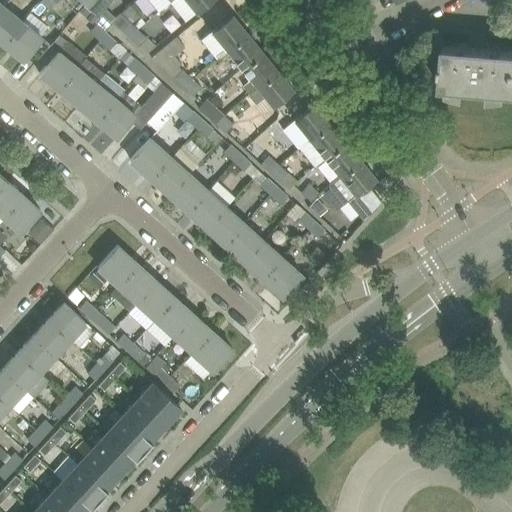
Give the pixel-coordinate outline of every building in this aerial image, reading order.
[(114,18),(104,9),(105,8),(97,0),(96,0),(93,4),(91,2),(87,7),(109,26),(112,22),(111,21),(114,18)] [(210,0),(187,0),(196,11),(210,0)] [(90,31),(101,40),(107,33),(104,31),(109,26),(87,7),(84,4),(79,10),(93,22),(95,20),(97,22),(90,31)] [(0,40),(4,44),(23,22),(3,6),(0,9),(0,40)] [(129,37),(137,28),(134,25),(119,12),(114,18),(111,21),(112,22),(129,37)] [(232,13),(211,30),(227,49),(247,32),(232,13)] [(24,60),(42,38),(23,22),(4,44),(24,60)] [(146,36),(137,28),(129,37),(138,45),(146,36)] [(263,51),(247,32),(227,49),(242,67),(263,51)] [(107,33),(101,40),(110,48),(119,56),(125,50),(116,41),(107,33)] [(59,89),(84,58),(85,57),(58,35),(39,58),(47,65),(40,73),(59,89)] [(175,35),(150,57),(184,86),(191,78),(177,65),(181,62),(174,55),(184,46),(175,35)] [(441,71),(440,87),(511,92),(511,51),(444,46),(445,42),(437,41),(435,65),(441,66),(440,71),(441,71)] [(278,70),(263,51),(242,67),(250,78),(242,84),(249,92),(249,93),(278,70)] [(143,66),(133,57),(127,64),(137,73),(143,66)] [(78,105),(104,74),(84,58),(59,89),(78,105)] [(145,83),(153,75),(143,66),(137,73),(132,79),(142,88),(145,83)] [(293,88),(278,70),(249,93),(249,92),(248,93),(255,102),(264,95),(273,105),(293,88)] [(97,121),(115,98),(107,92),(115,83),(104,74),(78,105),(97,121)] [(201,86),(191,78),(184,86),(193,94),(201,86)] [(161,82),(141,105),(123,90),(115,98),(97,121),(117,136),(130,119),(140,128),(146,121),(172,93),(161,82)] [(159,129),(183,102),(172,93),(146,121),(157,130),(159,129)] [(206,99),(199,107),(214,122),(218,117),(220,119),(224,115),(206,99)] [(315,103),(295,119),(310,138),(330,122),(315,103)] [(193,111),(187,118),(195,125),(201,119),(193,111)] [(218,117),(214,122),(225,132),(233,123),(224,115),(220,119),(218,117)] [(207,136),(213,130),(201,119),(195,125),(207,136)] [(299,147),(314,166),(325,157),(345,140),(330,122),(310,138),(299,147)] [(168,155),(149,138),(130,159),(149,176),(168,155)] [(340,175),(361,159),(345,140),(325,157),(340,175)] [(231,145),(225,151),(233,160),(239,153),(231,145)] [(177,148),(170,156),(168,155),(149,176),(168,193),(187,172),(195,164),(177,148)] [(250,163),(239,153),(233,160),(244,169),(250,163)] [(279,164),(269,155),(261,163),(271,172),(279,164)] [(361,159),(330,184),(328,186),(343,204),(347,200),(364,221),(381,201),(368,184),(376,178),(361,159)] [(288,172),(279,164),(271,172),(280,181),(288,172)] [(187,210),(206,189),(187,172),(168,193),(187,210)] [(277,187),(267,178),(261,184),(271,193),(277,187)] [(7,180),(0,187),(0,212),(4,217),(23,195),(7,180)] [(309,184),(302,192),(312,201),(319,193),(309,184)] [(287,196),(277,187),(271,193),(281,202),(287,196)] [(206,227),(225,206),(206,189),(187,210),(206,227)] [(40,210),(23,195),(4,217),(21,232),(40,210)] [(225,245),(244,224),(225,206),(206,227),(225,245)] [(305,212),(299,218),(310,228),(316,222),(305,212)] [(41,217),(28,231),(40,242),(53,228),(41,217)] [(324,230),(316,222),(310,228),(318,236),(324,230)] [(244,262),(263,241),(244,224),(225,245),(244,262)] [(263,279),(282,258),(263,241),(244,262),(263,279)] [(98,266),(117,284),(137,262),(117,245),(98,266)] [(282,296),(299,278),(302,275),(282,258),(263,279),(282,296)] [(156,279),(137,262),(117,284),(118,284),(111,293),(130,309),(137,301),(156,279)] [(175,297),(156,279),(137,301),(156,318),(175,297)] [(194,314),(175,297),(156,318),(175,336),(194,314)] [(81,307),(89,314),(95,308),(87,300),(81,307)] [(64,302),(49,318),(70,338),(85,321),(64,302)] [(100,324),(106,318),(95,308),(89,314),(100,324)] [(214,331),(194,314),(175,336),(194,353),(214,331)] [(70,338),(49,318),(33,335),(54,354),(70,338)] [(233,349),(214,331),(194,353),(213,370),(233,349)] [(134,343),(124,334),(118,341),(128,350),(134,343)] [(33,335),(18,351),(39,371),(54,354),(33,335)] [(134,343),(128,350),(137,358),(143,351),(134,343)] [(24,387),(39,371),(18,351),(3,368),(24,387)] [(113,358),(106,352),(97,363),(103,369),(113,358)] [(157,354),(146,366),(166,384),(171,377),(165,372),(171,366),(157,354)] [(115,378),(126,366),(120,361),(109,372),(115,378)] [(95,378),(103,369),(97,363),(88,371),(95,378)] [(24,387),(3,368),(0,371),(0,395),(9,404),(24,387)] [(104,389),(115,378),(109,372),(98,384),(104,389)] [(179,385),(171,377),(166,384),(174,391),(179,385)] [(165,424),(181,407),(152,381),(137,398),(165,424)] [(73,402),(83,391),(76,385),(66,396),(73,402)] [(85,410),(96,398),(90,393),(79,405),(85,410)] [(0,395),(0,413),(9,404),(0,395)] [(59,417),(73,402),(66,396),(52,411),(59,417)] [(151,439),(165,424),(137,398),(122,414),(151,441),(152,440),(151,439)] [(74,422),(85,410),(79,405),(69,416),(74,422)] [(136,457),(151,441),(122,414),(107,430),(136,457)] [(46,418),(36,429),(43,435),(52,424),(46,418)] [(55,442),(66,431),(60,425),(49,437),(55,442)] [(33,445),(43,435),(36,429),(27,439),(33,445)] [(120,472),(134,457),(135,458),(136,457),(107,430),(92,446),(120,472)] [(45,454),(55,442),(49,437),(39,449),(45,454)] [(13,468),(22,458),(15,452),(11,456),(0,446),(0,456),(6,462),(13,468)] [(106,488),(120,472),(92,446),(77,462),(106,489),(107,488),(106,488)] [(29,471),(40,459),(35,453),(24,465),(29,471)] [(0,473),(4,477),(13,468),(6,462),(0,468),(0,473)] [(91,505),(106,489),(77,462),(62,479),(91,505)] [(11,491),(21,479),(15,474),(5,486),(11,491)] [(65,511),(83,511),(89,506),(90,506),(91,505),(62,479),(47,495),(65,511)] [(0,502),(11,491),(5,486),(0,490),(0,502)] [(65,511),(47,495),(32,511),(33,511),(65,511)]
